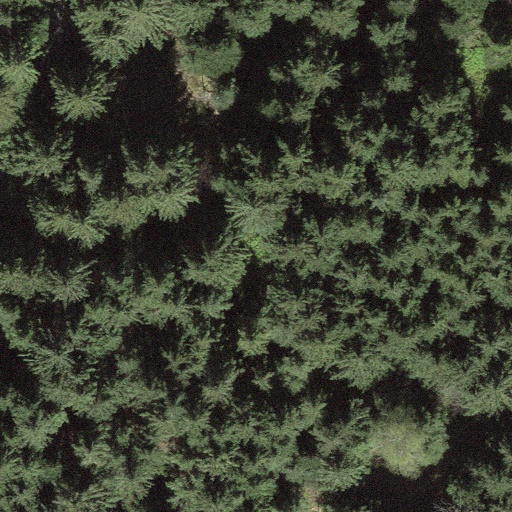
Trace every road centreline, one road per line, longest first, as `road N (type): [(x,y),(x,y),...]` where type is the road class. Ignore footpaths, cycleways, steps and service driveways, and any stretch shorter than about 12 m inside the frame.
road 1 (unclassified): [(0,162),(43,91),(79,0)]
road 2 (track): [(410,511),(471,454),(511,429)]
